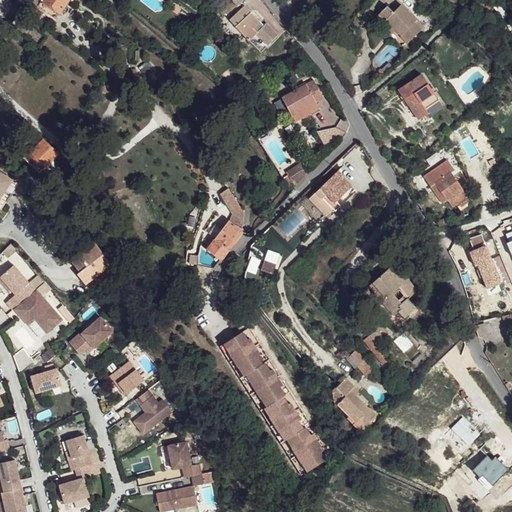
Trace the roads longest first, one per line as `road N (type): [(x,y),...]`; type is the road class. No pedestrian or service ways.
road 1 (unknown): [(0,91),(59,141),(90,135),(108,119),(116,80),(80,31)]
road 2 (residential): [(511,405),(476,355),(448,270),(428,242)]
road 3 (residential): [(359,128),(234,255)]
road 4 (residential): [(0,340),(50,511)]
road 5 (residential): [(111,511),(123,488),(69,364)]
road 6 (residential): [(359,128),(308,44),(269,0)]
road 7 (residential): [(428,242),(359,128)]
